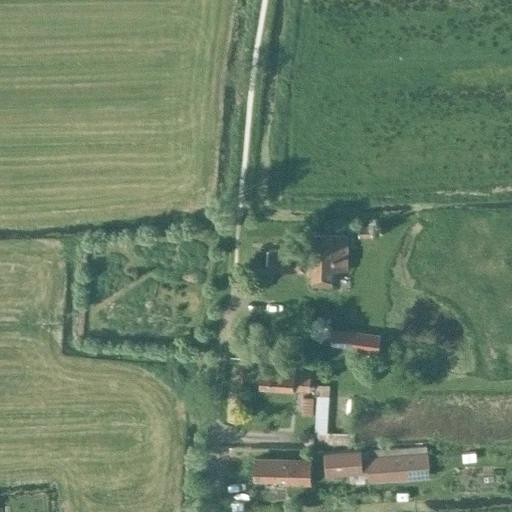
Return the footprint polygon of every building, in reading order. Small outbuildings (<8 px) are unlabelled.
[(374,229),(360,229),(360,240),(374,240),(374,229)] [(348,271),(348,235),(311,235),(311,253),(305,253),(305,249),(267,249),(267,271),(305,271),(305,270),(311,270),(311,287),(332,287),(332,271),(348,271)] [(381,334),(333,328),(331,345),(379,351),(381,334)] [(294,369),(295,369),(261,366),(259,386),(293,388),(309,389),(310,370),(294,369)] [(330,382),(316,382),(316,396),(315,433),(317,433),(316,444),(354,446),(355,434),(327,432),(330,382)] [(314,397),(303,397),(302,415),(313,415),(314,397)] [(429,472),(427,452),(361,458),(360,450),(325,453),(326,474),(368,471),(369,477),(429,472)] [(312,484),(312,460),(288,460),(254,458),(254,478),(288,478),(288,484),(312,484)]
